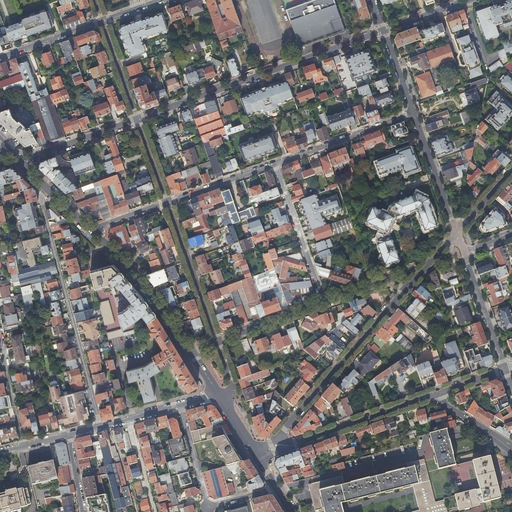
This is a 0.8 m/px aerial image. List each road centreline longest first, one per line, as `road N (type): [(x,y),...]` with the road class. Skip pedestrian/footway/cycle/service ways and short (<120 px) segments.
road 1 (residential): [(383,31),(137,120)]
road 2 (residential): [(46,188),(40,198),(100,426)]
road 3 (residential): [(410,285),(280,434)]
road 4 (tertiary): [(93,232),(162,306),(192,353)]
road 5 (residential): [(167,202),(217,343)]
road 6 (residential): [(274,164),(413,114)]
road 7 (residential): [(323,302),(274,164)]
road 8 (residential): [(438,394),(302,443)]
road 9 (residential): [(413,114),(456,232)]
road 10 (residential): [(504,369),(463,251)]
road 11 (residential): [(137,120),(20,163)]
